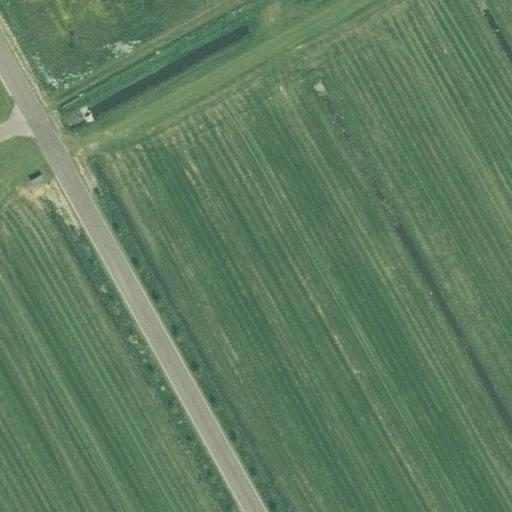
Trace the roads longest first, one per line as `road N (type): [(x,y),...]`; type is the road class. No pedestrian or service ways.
road 1 (tertiary): [(259,511),(0,50)]
road 2 (track): [(36,115),(249,0)]
